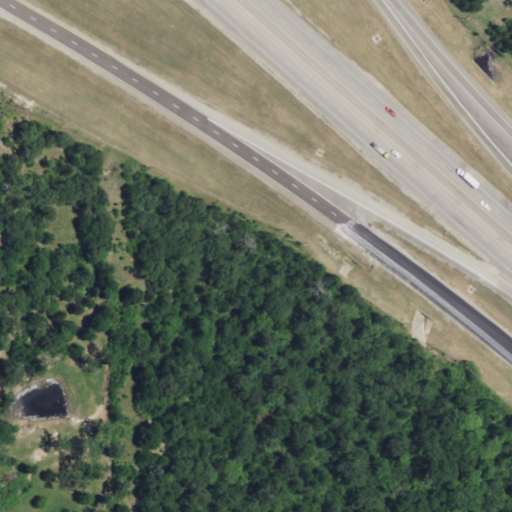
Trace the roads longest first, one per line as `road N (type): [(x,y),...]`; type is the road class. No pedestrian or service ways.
road 1 (tertiary): [(0,4),(192,115),(511,355)]
road 2 (motorway): [(192,115),(291,162),(511,294)]
road 3 (motorway): [(511,229),(251,0)]
road 4 (motorway): [(214,0),(451,211)]
road 5 (motorway): [(511,173),(377,0)]
road 6 (tertiary): [(511,134),(388,0)]
